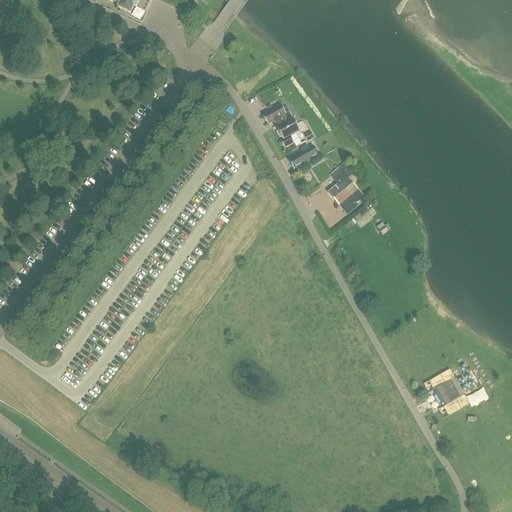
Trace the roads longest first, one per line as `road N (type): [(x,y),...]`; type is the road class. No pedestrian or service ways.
road 1 (unclassified): [(0,321),(194,60)]
road 2 (residential): [(316,237),(235,96),(194,60)]
